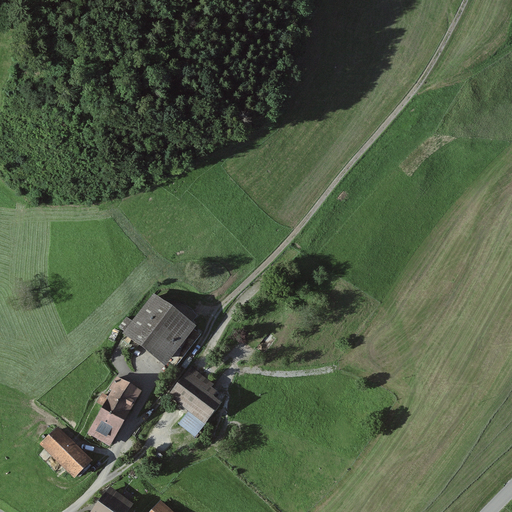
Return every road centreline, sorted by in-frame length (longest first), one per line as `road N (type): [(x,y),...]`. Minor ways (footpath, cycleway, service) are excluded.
road 1 (track): [(126,437),(170,390),(221,311),(419,88),(468,0)]
road 2 (track): [(193,357),(238,349),(234,370),(337,366)]
road 3 (track): [(117,453),(93,449),(10,387)]
